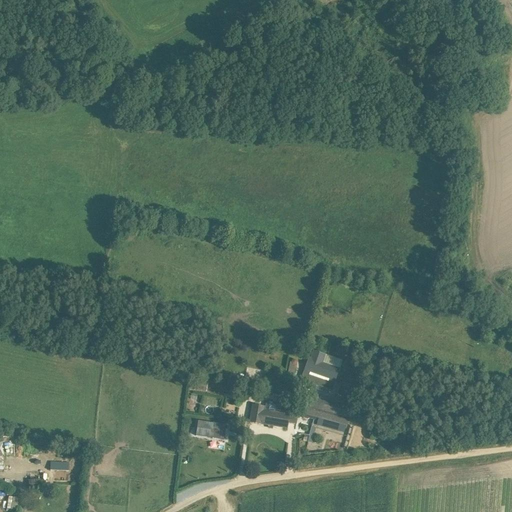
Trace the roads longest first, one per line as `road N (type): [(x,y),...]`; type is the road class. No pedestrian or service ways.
road 1 (track): [(460,127),(461,191),(446,252),(511,321)]
road 2 (track): [(511,447),(300,474)]
road 3 (unclassified): [(162,511),(221,485),(300,474)]
road 4 (track): [(460,127),(447,0)]
